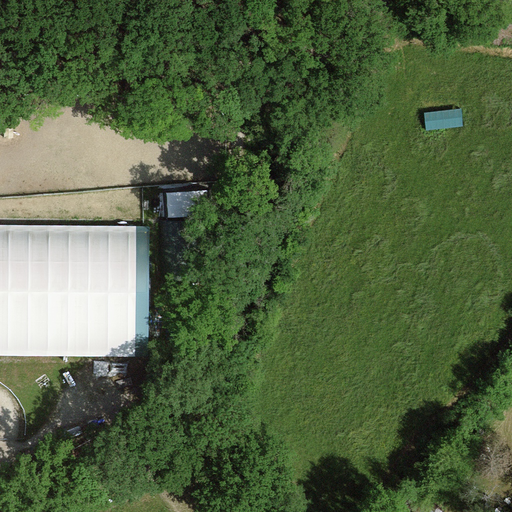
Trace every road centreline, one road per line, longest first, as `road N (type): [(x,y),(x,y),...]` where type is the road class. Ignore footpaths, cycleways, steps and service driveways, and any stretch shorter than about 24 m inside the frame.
road 1 (track): [(0,73),(294,67),(315,57),(371,0)]
road 2 (track): [(25,449),(96,404),(124,410),(125,439),(115,461),(77,511)]
